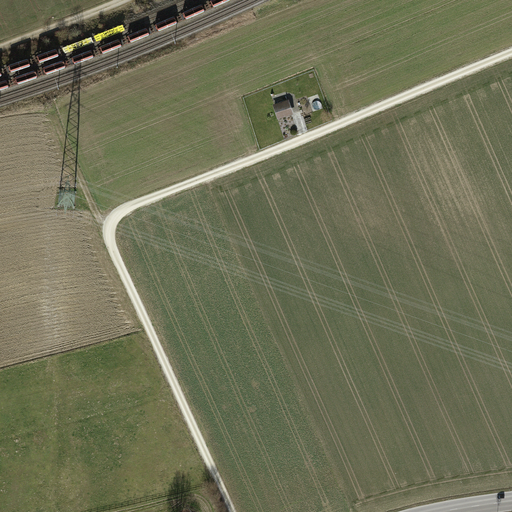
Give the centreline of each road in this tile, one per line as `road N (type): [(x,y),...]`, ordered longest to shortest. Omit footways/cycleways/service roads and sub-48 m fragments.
road 1 (track): [(229,511),(97,221),(511,48)]
road 2 (track): [(124,0),(0,50)]
